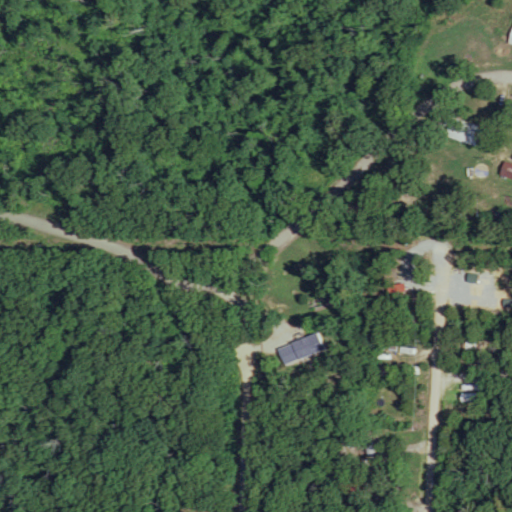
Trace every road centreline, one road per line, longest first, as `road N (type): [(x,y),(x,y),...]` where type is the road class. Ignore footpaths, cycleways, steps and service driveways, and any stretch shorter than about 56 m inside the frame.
road 1 (residential): [(511,75),(478,77),(425,105),(214,289)]
road 2 (residential): [(242,511),(246,363),(249,353),(276,346),(281,325),(214,289)]
road 3 (residential): [(433,511),(441,263)]
road 4 (residential): [(214,289),(0,213)]
